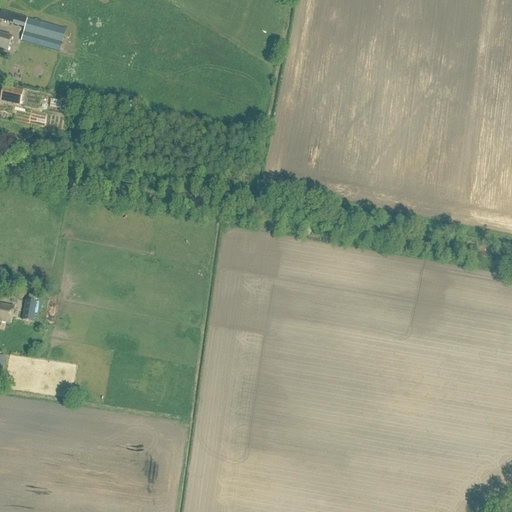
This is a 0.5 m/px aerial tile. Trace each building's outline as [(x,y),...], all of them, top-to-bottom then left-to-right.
[(59,54),(66,31),(27,20),(1,13),(0,17),(0,21),(25,28),(21,43),(59,54)] [(0,52),(7,55),(12,37),(0,33),(0,52)] [(21,107),(24,91),(4,87),(1,102),(21,107)] [(26,302),(23,322),(33,323),(37,304),(26,302)] [(0,321),(12,324),(15,308),(0,304),(0,321)] [(69,347),(69,333),(59,333),(58,346),(69,347)]
